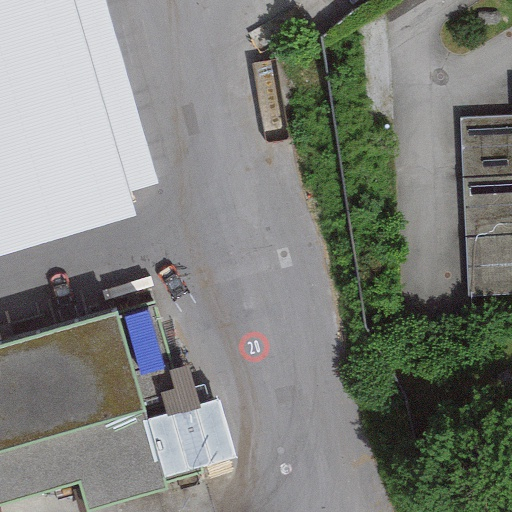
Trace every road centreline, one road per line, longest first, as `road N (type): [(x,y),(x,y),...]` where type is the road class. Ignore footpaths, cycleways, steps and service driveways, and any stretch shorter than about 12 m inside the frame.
road 1 (residential): [(311,511),(200,122)]
road 2 (residential): [(427,262),(422,115)]
road 3 (residential): [(422,115),(419,26),(460,0)]
